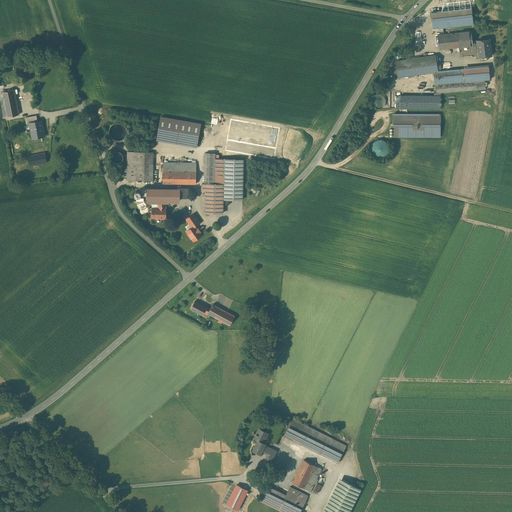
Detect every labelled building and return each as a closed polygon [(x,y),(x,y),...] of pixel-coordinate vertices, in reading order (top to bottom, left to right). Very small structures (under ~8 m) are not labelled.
[(473,24),(471,8),(431,12),(432,28),(473,24)] [(473,46),(472,41),(471,31),(438,35),(439,50),(473,46)] [(472,41),(473,46),(477,45),(479,57),(492,55),(489,39),(472,41)] [(438,73),(436,55),(396,61),(398,77),(435,72),(436,93),(433,93),(434,95),(400,95),(400,109),(440,109),(440,93),(486,89),(485,80),(490,80),(489,67),(464,70),(438,73)] [(19,114),(14,89),(2,92),(7,117),(19,114)] [(438,115),(394,114),(394,136),(438,136),(438,115)] [(26,124),(29,124),(38,122),(36,116),(25,118),(26,124)] [(201,124),(161,117),(157,137),(197,144),(201,124)] [(41,121),(38,122),(29,124),(33,139),(45,136),(43,128),(42,128),(41,121)] [(121,125),(122,132),(118,132),(118,138),(128,137),(127,129),(126,129),(125,125),(121,125)] [(389,148),(388,145),(386,142),(384,141),(381,140),(378,140),(375,141),(373,143),(371,145),(371,148),(371,151),(372,154),(374,156),(377,157),(380,158),(383,157),(386,156),(388,153),(389,150),(389,148)] [(123,160),(123,157),(122,155),(121,153),(119,152),(117,151),(114,152),(112,153),(111,155),(111,158),(111,160),(112,162),(115,163),(117,164),(119,163),(121,162),(123,160)] [(153,152),(128,151),(126,181),(153,181),(153,152)] [(47,162),(45,153),(28,157),(30,166),(47,162)] [(215,153),(205,153),(204,183),(202,183),(202,191),(206,191),(205,213),(222,213),(222,207),(224,207),(225,200),(242,200),(243,159),(215,158),(215,153)] [(196,183),(197,163),(163,162),(162,183),(196,183)] [(158,203),(166,203),(179,204),(179,192),(152,192),(152,202),(158,202),(158,203)] [(166,203),(158,203),(158,207),(152,208),(153,217),(161,217),(161,219),(166,219),(166,203)] [(195,225),(200,222),(194,213),(186,219),(192,227),(195,225)] [(195,225),(192,227),(187,231),(188,233),(187,234),(191,239),(192,238),(193,241),(202,235),(199,232),(200,231),(198,228),(197,228),(195,225)] [(207,314),(208,313),(210,309),(195,301),(191,309),(202,314),(203,312),(207,314)] [(212,304),(210,309),(208,313),(230,325),(235,316),(212,304)] [(346,445),(292,418),(284,434),(293,440),(338,463),(346,445)] [(256,440),(257,440),(264,443),(268,434),(259,430),(256,436),(257,436),(256,440)] [(261,454),(263,450),(265,445),(266,444),(264,443),(257,440),(252,450),(261,454)] [(271,448),(265,445),(263,450),(268,453),(266,457),(285,466),(291,453),(273,444),(271,448)] [(267,470),(271,463),(266,460),(262,468),(267,470)] [(310,491),(322,469),(304,460),(292,482),(303,487),(310,491)] [(349,511),(361,489),(344,479),(326,511),(349,511)] [(248,491),(237,486),(227,505),(238,510),(248,491)] [(299,511),(308,496),(290,486),(286,494),(269,486),(261,500),(284,511),(299,511)]
